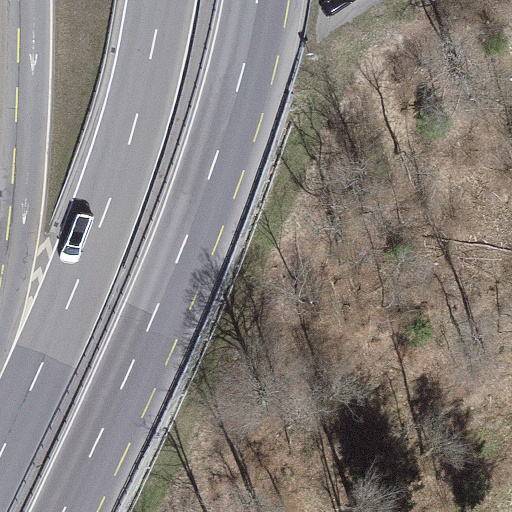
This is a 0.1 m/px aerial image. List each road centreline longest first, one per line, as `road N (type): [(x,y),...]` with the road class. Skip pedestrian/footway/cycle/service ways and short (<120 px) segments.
road 1 (primary): [(70,511),(189,252),(250,70),(263,0)]
road 2 (primary): [(162,0),(107,209),(0,447)]
road 3 (residential): [(29,0),(23,165),(0,344)]
